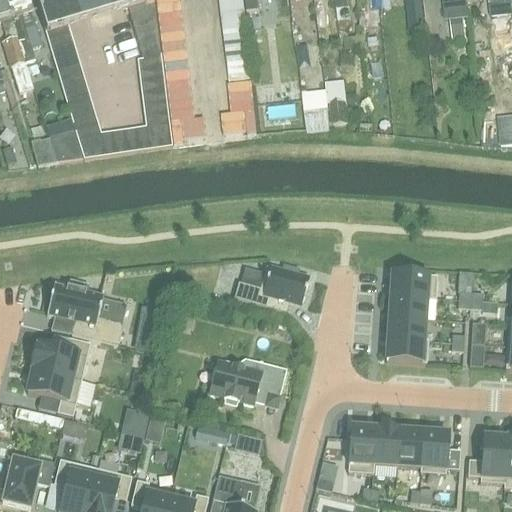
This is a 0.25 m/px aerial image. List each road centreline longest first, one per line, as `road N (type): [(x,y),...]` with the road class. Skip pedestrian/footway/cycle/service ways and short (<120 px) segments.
road 1 (residential): [(336,393),(511,402)]
road 2 (residential): [(289,511),(313,417),(336,393)]
road 3 (residential): [(336,393),(331,359),(344,268)]
